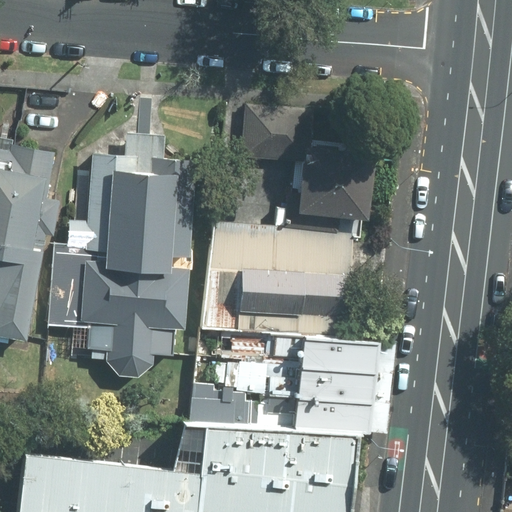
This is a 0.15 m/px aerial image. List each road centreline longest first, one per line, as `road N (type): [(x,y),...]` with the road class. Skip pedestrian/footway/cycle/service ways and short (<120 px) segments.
road 1 (residential): [(0,16),(482,54)]
road 2 (primary): [(482,54),(429,511)]
